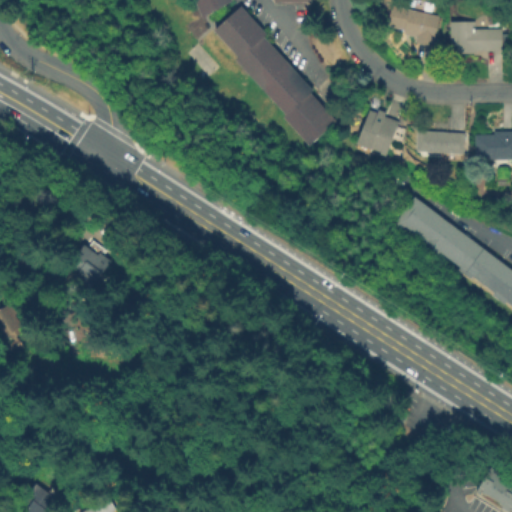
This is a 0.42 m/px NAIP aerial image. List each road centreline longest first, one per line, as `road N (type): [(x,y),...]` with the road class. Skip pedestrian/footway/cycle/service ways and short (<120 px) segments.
road 1 (primary): [(511,420),(225,236)]
road 2 (residential): [(0,32),(19,52),(102,98),(111,122),(96,155)]
road 3 (residential): [(511,92),(418,91),(366,59)]
road 4 (primary): [(225,236),(96,155)]
road 5 (track): [(67,335),(0,234)]
